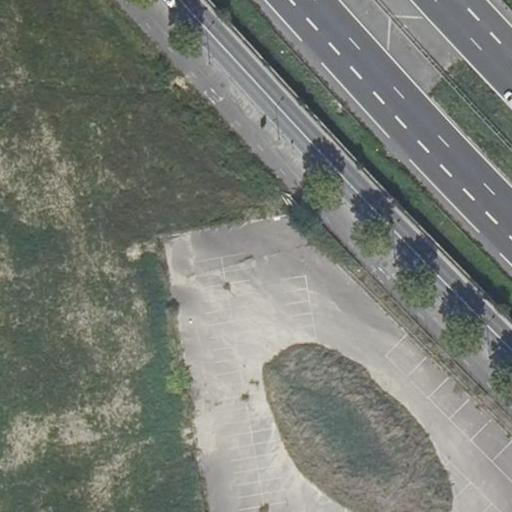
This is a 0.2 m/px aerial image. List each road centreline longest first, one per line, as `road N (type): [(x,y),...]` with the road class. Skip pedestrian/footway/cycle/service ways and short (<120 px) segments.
road 1 (secondary): [(182,0),(511,344)]
road 2 (trunk): [(301,0),(511,220)]
